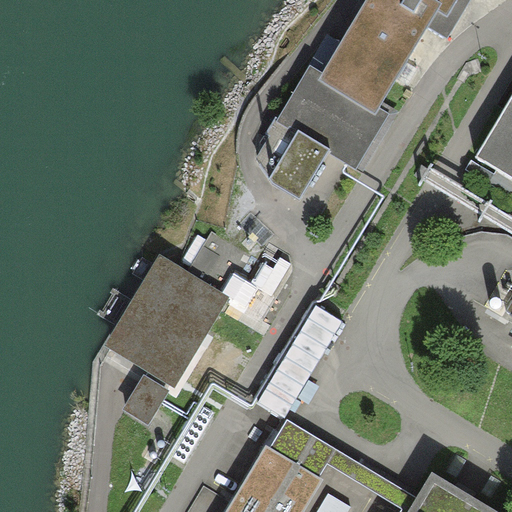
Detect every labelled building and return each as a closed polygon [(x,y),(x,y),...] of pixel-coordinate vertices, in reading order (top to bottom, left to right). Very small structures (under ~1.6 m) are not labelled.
[(367,0),(324,76),(320,82),(376,115),(380,109),(433,30),(447,39),(472,0),(367,0)] [(324,76),(310,68),(278,122),(299,134),(328,151),(357,168),(388,114),(380,109),(376,115),(320,82),(324,76)] [(511,102),(476,163),(511,185),(511,102)] [(271,182),(298,198),(328,151),(299,134),(271,182)] [(188,273),(223,295),(247,257),(212,236),(188,273)] [(243,309),(267,319),(291,261),(266,251),(243,309)] [(161,256),(105,342),(177,389),(229,299),(223,295),(188,273),(161,256)] [(253,396),(285,416),(344,324),(312,304),(253,396)] [(235,393),(239,384),(229,380),(241,353),(228,347),(212,383),(235,393)] [(167,391),(144,377),(123,410),(148,425),(167,391)] [(214,511),(281,511),(314,461),(394,504),(403,489),(276,416),(214,511)] [(388,511),(487,511),(416,469),(403,489),(394,504),(388,511)]
